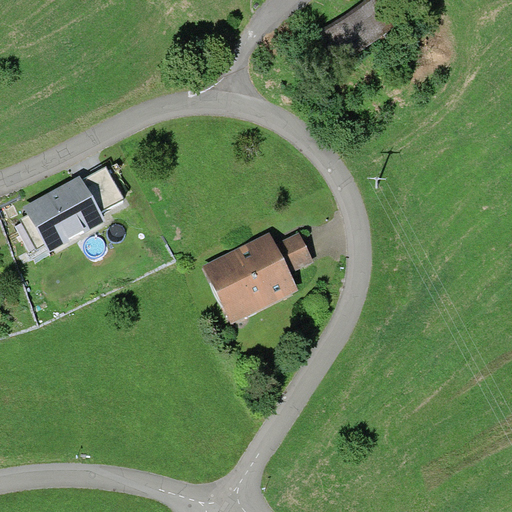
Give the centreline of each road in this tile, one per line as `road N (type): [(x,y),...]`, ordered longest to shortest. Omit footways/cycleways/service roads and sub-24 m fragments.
road 1 (residential): [(0,182),(164,108),(245,111),(320,161),(356,241),(352,285),(219,510)]
road 2 (residential): [(219,510),(128,481),(0,484)]
